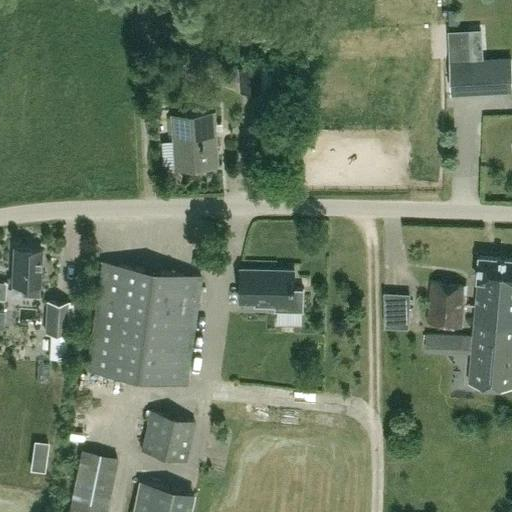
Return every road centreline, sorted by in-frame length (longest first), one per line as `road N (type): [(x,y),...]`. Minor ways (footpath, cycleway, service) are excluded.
road 1 (residential): [(0,216),(158,206),(511,212)]
road 2 (track): [(376,511),(373,427),(356,407),(205,387)]
